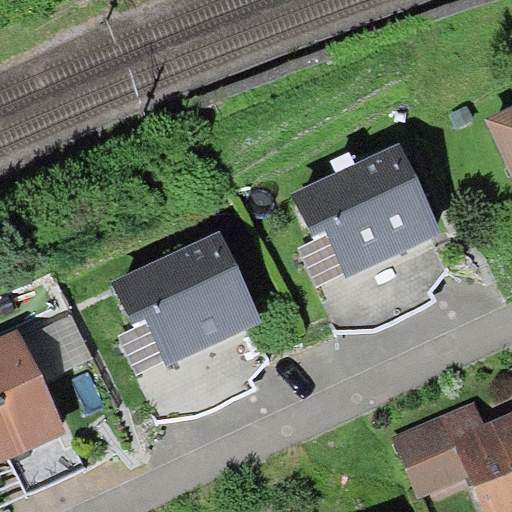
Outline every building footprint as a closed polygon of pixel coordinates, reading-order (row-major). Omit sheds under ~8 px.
[(511,115),(485,128),(511,184),(511,115)] [(400,151),(293,202),(313,242),(300,248),(319,287),(345,275),(349,283),(442,239),(400,151)] [(221,237),(114,288),(133,327),(117,335),(138,380),(164,367),(167,375),(265,328),(221,237)] [(50,386),(100,362),(79,318),(29,341),(50,386)] [(18,330),(0,338),(0,465),(66,434),(18,330)] [(474,402),(395,438),(423,498),(464,480),(478,511),(511,511),(511,415),(485,427),(474,402)]
